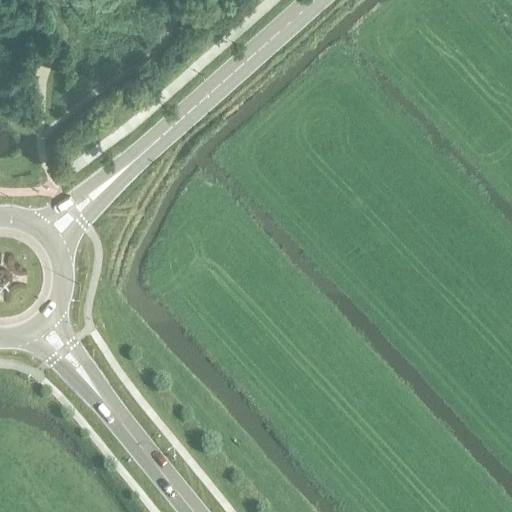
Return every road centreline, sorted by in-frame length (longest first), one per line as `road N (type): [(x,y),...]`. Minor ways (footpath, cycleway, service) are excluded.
road 1 (secondary): [(121,171),(315,0)]
road 2 (secondary): [(191,511),(95,391)]
